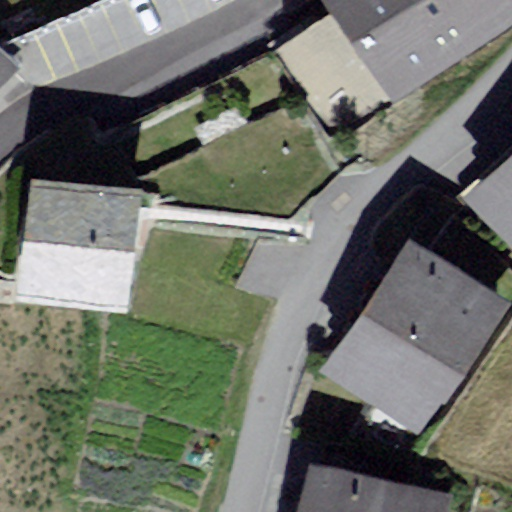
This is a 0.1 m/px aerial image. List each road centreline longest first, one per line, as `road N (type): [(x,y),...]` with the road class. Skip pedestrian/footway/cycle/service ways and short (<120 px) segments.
road 1 (residential): [(511,68),(347,235),(294,320),(240,511)]
road 2 (residential): [(0,157),(46,117),(204,50),(279,0)]
